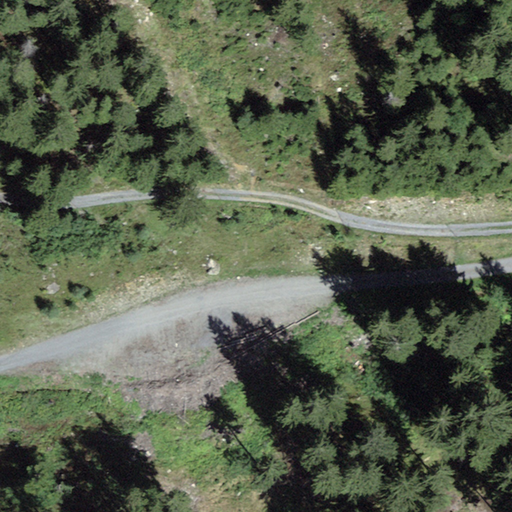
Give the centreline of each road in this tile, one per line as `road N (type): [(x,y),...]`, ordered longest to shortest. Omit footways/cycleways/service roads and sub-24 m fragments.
road 1 (track): [(0,361),(242,292),(511,264)]
road 2 (track): [(0,185),(304,188),(511,226)]
